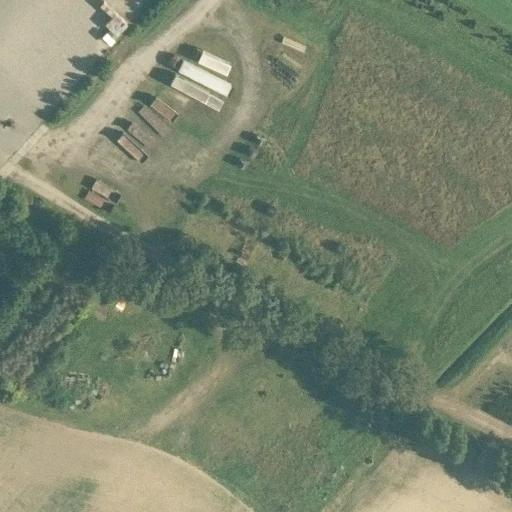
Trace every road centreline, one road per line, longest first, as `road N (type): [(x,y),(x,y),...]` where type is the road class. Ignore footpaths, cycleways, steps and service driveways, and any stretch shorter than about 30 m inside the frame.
road 1 (track): [(0,156),(511,436)]
road 2 (unknown): [(0,145),(83,135),(138,90),(203,0)]
